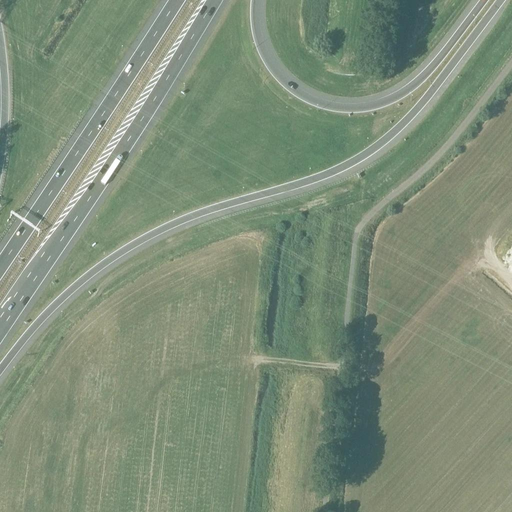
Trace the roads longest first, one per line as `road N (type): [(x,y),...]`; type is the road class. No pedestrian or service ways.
road 1 (motorway): [(0,370),(72,290),(148,237),(363,158),(412,116),(502,0)]
road 2 (motorway): [(0,325),(214,0)]
road 3 (motorway): [(486,0),(422,80),(381,105),(351,111),(310,101),(278,77),(262,53),(256,0)]
road 4 (motorway): [(179,0),(0,269)]
road 5 (track): [(260,360),(377,366),(479,254),(511,278)]
road 6 (motorway): [(0,34),(0,166)]
